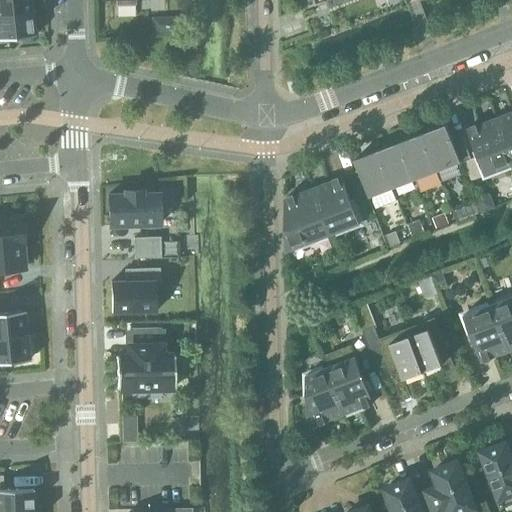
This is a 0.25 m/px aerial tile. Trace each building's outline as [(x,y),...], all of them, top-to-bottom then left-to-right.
[(0,0),(0,14),(33,11),(31,0),(0,0)] [(0,39),(35,36),(33,11),(0,14),(0,39)] [(511,112),(497,118),(511,157),(511,112)] [(511,165),(511,157),(497,118),(468,129),(485,175),(511,165)] [(446,124),(423,133),(437,171),(461,162),(446,124)] [(437,171),(423,133),(401,142),(415,179),(437,171)] [(464,140),(454,144),(461,163),(471,159),(464,140)] [(401,142),(378,150),(393,188),(415,179),(401,142)] [(393,188),(378,150),(355,159),(369,197),(393,188)] [(343,177),(314,188),(331,234),(360,223),(343,177)] [(286,252),(331,234),(314,188),(285,199),(286,252)] [(142,190),(124,190),(125,194),(108,194),(109,226),(159,224),(159,193),(142,193),(142,190)] [(458,221),(468,217),(465,207),(454,211),(458,221)] [(444,213),(433,218),(437,228),(448,224),(444,213)] [(0,246),(22,244),(24,244),(21,218),(0,220),(0,246)] [(408,225),(413,236),(423,232),(420,224),(416,222),(408,225)] [(395,233),(387,236),(390,246),(399,242),(395,233)] [(160,237),(133,237),(134,258),(161,257),(160,237)] [(22,244),(0,246),(0,270),(25,268),(22,244)] [(491,256),(479,260),(482,269),(494,264),(491,256)] [(111,312),(156,311),(155,281),(160,281),(159,268),(137,268),(137,280),(110,281),(111,312)] [(434,274),(439,287),(446,284),(442,271),(434,274)] [(438,294),(432,276),(418,281),(424,299),(438,294)] [(511,296),(493,304),(510,351),(511,349),(511,296)] [(482,362),(510,351),(493,304),(464,315),(482,362)] [(0,337),(27,335),(25,310),(0,312),(0,337)] [(407,328),(423,372),(452,361),(436,317),(407,328)] [(174,356),(174,355),(172,355),(160,356),(160,327),(130,328),(130,326),(129,326),(130,356),(118,357),(118,356),(116,356),(116,358),(117,386),(117,388),(119,388),(119,387),(173,386),(175,386),(175,385),(174,385),(174,356)] [(423,372),(407,328),(378,339),(394,382),(423,372)] [(27,335),(0,337),(0,362),(30,360),(27,335)] [(327,367),(345,414),(374,403),(352,347),(326,356),(330,366),(327,367)] [(308,428),(345,414),(327,367),(307,375),(308,428)] [(503,508),(511,504),(511,457),(506,442),(482,452),(503,508)] [(428,491),(435,511),(477,511),(458,461),(433,471),(439,486),(435,488),(428,491)] [(0,511),(33,511),(33,489),(3,489),(3,475),(0,475),(0,511)] [(435,511),(428,491),(416,495),(410,479),(385,489),(394,511),(435,511)]
